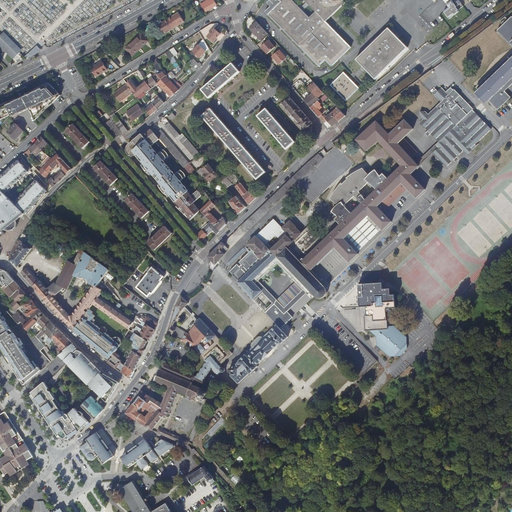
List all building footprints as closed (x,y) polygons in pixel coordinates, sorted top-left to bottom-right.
[(215,0),(207,0),(202,3),(206,10),(218,3),(215,0)] [(319,66),(325,61),(331,67),(341,57),(345,54),(351,47),(330,25),(326,21),(330,17),(332,15),(345,3),(342,0),(277,0),(277,1),(275,0),(270,0),(267,3),(270,7),(265,12),(319,66)] [(444,12),(444,13),(448,18),(452,15),(455,15),(458,12),(458,10),(463,6),(461,4),(460,5),(457,1),(456,2),(454,0),(453,0),(447,5),(449,7),(444,12)] [(160,26),(165,34),(186,20),(181,12),(174,17),(173,15),(165,20),(166,21),(160,26)] [(505,89),(511,82),(511,15),(497,29),(511,44),(511,51),(476,86),(479,89),(476,92),(478,94),(486,103),(489,99),(499,109),(511,96),(505,89)] [(267,34),(257,22),(250,29),(260,40),(267,34)] [(214,41),(221,33),(214,27),(208,35),(214,41)] [(375,80),(376,80),(389,67),(408,49),(408,48),(401,41),(398,38),(397,36),(395,35),(389,28),(379,38),(372,44),(365,50),(356,60),(362,67),(364,68),(366,70),(375,80)] [(151,39),(144,32),(127,47),(134,54),(151,39)] [(9,43),(19,52),(21,50),(4,33),(2,35),(9,43)] [(9,43),(2,35),(0,36),(0,45),(1,46),(2,51),(7,53),(13,58),(19,52),(9,43)] [(261,47),(267,55),(275,47),(269,40),(261,47)] [(200,58),(207,51),(199,43),(190,53),(194,57),(196,54),(200,58)] [(25,59),(34,55),(38,53),(41,50),(37,46),(24,57),(25,59)] [(174,48),(170,50),(174,56),(178,54),(174,48)] [(280,50),(273,56),(280,64),(287,58),(280,50)] [(300,68),(291,59),(290,61),(296,68),(297,67),(299,69),(300,68)] [(96,76),(108,69),(102,60),(91,67),(96,76)] [(195,73),(203,64),(199,61),(191,69),(195,73)] [(147,81),(152,88),(158,82),(161,80),(159,78),(161,76),(159,73),(157,75),(157,74),(159,73),(164,71),(159,63),(154,66),(158,71),(146,80),(147,81)] [(201,90),(209,98),(216,92),(217,91),(218,91),(231,79),(232,79),(233,78),(240,72),(232,63),(201,90)] [(176,76),(171,70),(166,74),(164,71),(159,73),(157,74),(157,75),(159,73),(161,76),(159,78),(161,80),(158,82),(163,87),(171,81),(173,78),(176,76)] [(344,72),(331,85),(346,101),(359,88),(351,80),(350,79),(349,77),(344,72)] [(167,92),(177,82),(173,78),(171,81),(163,87),(167,92)] [(305,100),(311,107),(315,103),(320,99),(318,97),(323,92),(309,78),(308,79),(311,84),(308,87),(313,92),(305,100)] [(144,94),(151,89),(152,88),(147,81),(146,80),(138,87),(130,80),(127,83),(127,84),(133,92),(137,96),(142,92),(144,94)] [(180,89),(182,87),(177,82),(167,92),(172,96),(180,89)] [(0,119),(12,113),(13,116),(30,108),(35,119),(57,98),(58,97),(59,95),(59,93),(58,92),(58,90),(51,83),(49,85),(48,87),(46,86),(37,90),(36,88),(29,91),(24,94),(11,100),(0,105),(1,108),(0,107),(0,119)] [(133,92),(127,84),(114,93),(120,102),(133,92)] [(434,152),(448,166),(464,150),(468,154),(471,152),(478,145),(476,143),(479,141),(491,129),(473,110),(474,109),(456,90),(454,89),(449,94),(446,91),(442,87),(438,90),(436,88),(432,91),(442,101),(440,103),(431,111),(429,113),(426,110),(421,110),(420,116),(423,118),(420,121),(428,129),(425,132),(429,135),(431,132),(439,141),(436,143),(439,146),(434,152)] [(313,124),(290,97),(286,101),(283,104),(292,115),(290,117),(293,121),(295,119),(305,130),(308,129),(309,129),(310,129),(311,128),(312,127),(311,126),(311,125),(313,124)] [(158,109),(165,103),(160,98),(153,104),(158,109)] [(311,107),(319,116),(322,113),(328,108),(327,107),(322,111),(315,103),(311,107)] [(339,121),(345,116),(344,114),(334,103),(332,105),(335,109),(332,112),(339,121)] [(133,121),(145,113),(138,104),(126,113),(133,121)] [(150,116),(158,109),(153,104),(146,110),(150,116)] [(258,179),(259,181),(267,173),(266,172),(258,163),(257,162),(256,161),(245,148),(244,146),(243,146),(232,133),(231,131),(230,130),(219,118),(218,116),(217,115),(211,108),(202,116),(258,179)] [(258,116),(287,149),(296,142),(286,131),(273,116),(266,108),(258,116)] [(333,126),(339,121),(332,112),(328,108),(322,113),(332,125),(333,126)] [(115,139),(128,131),(111,109),(103,116),(99,119),(115,139)] [(319,116),(329,127),(332,125),(322,113),(319,116)] [(369,171),(367,174),(362,168),(350,174),(346,177),(348,178),(341,184),(340,182),(332,193),(330,198),(335,204),(332,208),(330,210),(334,212),(331,214),(339,223),(336,225),(338,226),(324,240),(301,261),(310,271),(335,247),(350,262),(359,254),(358,252),(344,238),(369,214),(383,228),(384,229),(393,221),(384,211),(378,205),(403,181),(409,187),(418,197),(427,189),(412,173),(420,165),(417,162),(413,157),(399,142),(403,138),(414,128),(405,119),(390,134),(377,121),(357,140),(366,149),(372,143),(373,145),(379,139),(384,145),(385,146),(402,164),(397,169),(392,174),(390,173),(387,176),(379,167),(377,170),(376,166),(373,168),(369,171)] [(195,158),(200,154),(183,133),(181,135),(170,123),(169,122),(165,126),(178,141),(180,140),(195,158)] [(25,132),(16,124),(9,132),(17,140),(25,132)] [(74,125),(66,132),(83,149),(90,142),(83,134),(82,133),(81,132),(74,125)] [(160,138),(156,133),(151,128),(148,131),(156,141),(160,138)] [(160,138),(161,139),(179,160),(185,167),(190,163),(161,129),(156,133),(160,138)] [(175,174),(170,168),(163,160),(170,155),(164,148),(158,154),(151,146),(156,141),(148,131),(144,134),(143,134),(131,144),(129,144),(128,147),(127,148),(131,152),(130,154),(137,155),(138,154),(143,159),(142,160),(146,165),(150,170),(154,175),(155,174),(158,177),(160,179),(159,180),(163,185),(167,190),(171,195),(173,194),(178,200),(176,201),(183,209),(183,210),(182,210),(185,214),(186,213),(192,219),(197,214),(195,213),(197,211),(198,212),(201,210),(194,203),(203,194),(198,189),(192,194),(181,181),(187,175),(181,169),(175,174)] [(35,143),(36,143),(41,149),(47,143),(41,137),(35,143)] [(413,157),(417,153),(403,138),(399,142),(413,157)] [(36,143),(30,149),(38,157),(39,156),(38,155),(41,152),(44,155),(45,154),(41,149),(36,143)] [(417,162),(420,165),(434,152),(439,146),(436,143),(417,162)] [(24,154),(30,161),(33,159),(29,155),(31,153),(30,152),(31,152),(29,150),(26,152),(24,154)] [(305,164),(268,200),(274,206),(293,187),(324,158),(319,153),(305,164)] [(67,173),(71,169),(57,154),(53,158),(58,163),(58,164),(59,165),(67,173)] [(48,163),(52,158),(49,156),(42,163),(45,165),(48,163)] [(48,163),(53,168),(54,167),(55,169),(57,168),(55,165),(58,163),(53,158),(52,158),(48,163)] [(9,166),(6,168),(7,169),(4,173),(1,175),(0,174),(0,190),(2,192),(3,193),(28,171),(30,174),(33,172),(30,169),(21,159),(18,161),(17,160),(15,162),(15,161),(14,162),(12,163),(9,166)] [(101,161),(94,168),(111,186),(118,179),(111,171),(112,171),(111,169),(109,168),(109,169),(101,161)] [(39,171),(42,175),(46,178),(47,179),(49,177),(46,174),(53,168),(48,163),(45,165),(41,169),(39,171)] [(210,163),(209,164),(203,169),(207,173),(205,174),(209,180),(214,176),(215,177),(216,178),(219,176),(219,174),(210,163)] [(64,176),(65,176),(61,171),(58,174),(57,173),(55,175),(56,176),(53,178),(57,183),(64,176)] [(226,175),(232,183),(237,178),(234,174),(231,171),(226,175)] [(233,184),(232,183),(226,175),(224,176),(220,179),(228,188),(233,184)] [(53,186),(57,183),(53,178),(52,177),(48,181),(53,186)] [(24,191),(24,192),(14,203),(24,213),(25,214),(29,209),(30,210),(31,209),(32,208),(31,207),(36,202),(35,202),(39,198),(40,199),(41,197),(43,196),(42,195),(46,191),(35,180),(24,191)] [(236,187),(243,195),(248,191),(240,181),(237,184),(238,185),(236,187)] [(409,187),(403,181),(378,205),(384,211),(409,187)] [(0,232),(1,233),(1,234),(1,235),(2,235),(3,235),(4,235),(4,234),(5,234),(5,233),(4,233),(4,232),(3,232),(2,231),(5,229),(5,230),(7,231),(8,231),(9,231),(10,231),(11,231),(12,231),(14,230),(14,229),(15,228),(16,228),(16,227),(16,226),(17,225),(17,223),(17,222),(16,220),(24,214),(24,213),(14,203),(3,193),(2,192),(0,190),(0,232)] [(254,199),(258,196),(252,190),(249,192),(248,191),(243,195),(250,203),(254,199)] [(133,194),(126,200),(142,218),(149,212),(142,204),(143,203),(142,202),(141,201),(140,201),(133,194)] [(239,214),(247,207),(242,203),(237,197),(230,201),(239,214)] [(216,205),(211,200),(201,210),(213,222),(216,225),(219,221),(210,211),(216,205)] [(268,200),(248,219),(251,223),(247,227),(249,229),(274,206),(268,200)] [(358,252),(383,228),(369,214),(344,238),(358,252)] [(226,225),(227,224),(226,222),(226,219),(225,218),(224,217),(219,221),(216,225),(221,230),(226,225)] [(253,299),(262,290),(255,283),(253,281),(265,269),(276,258),(288,247),(301,261),(324,240),(308,225),(300,233),(288,221),(282,228),(274,219),(249,243),(259,253),(257,255),(252,249),(239,262),(242,264),(240,266),(238,263),(230,271),(239,281),(238,282),(253,299)] [(218,233),(221,230),(216,225),(213,222),(210,225),(209,223),(203,228),(203,229),(198,234),(202,239),(213,229),(218,233)] [(155,251),(173,234),(165,226),(158,233),(157,233),(156,234),(155,235),(155,236),(151,240),(148,243),(155,251)] [(23,233),(20,239),(25,243),(29,238),(23,233)] [(9,260),(18,266),(22,261),(24,258),(32,248),(25,243),(20,239),(16,246),(9,260)] [(221,245),(208,257),(209,258),(216,264),(227,252),(224,248),(221,245)] [(288,247),(276,258),(290,273),(291,275),(304,289),(307,291),(313,298),(315,295),(317,297),(319,298),(321,298),(323,297),(325,296),(326,295),(327,293),(328,291),(327,290),(327,289),(326,287),(310,271),(301,261),(288,247)] [(92,285),(95,286),(97,287),(110,269),(110,268),(97,259),(83,249),(82,249),(75,263),(80,265),(75,275),(78,277),(81,276),(84,276),(87,277),(89,278),(90,280),(92,282),(92,285)] [(23,273),(45,299),(51,293),(54,296),(65,287),(68,288),(75,275),(80,265),(75,263),(71,261),(69,260),(66,265),(62,273),(57,283),(56,282),(48,289),(40,280),(38,282),(27,269),(23,272),(23,273)] [(160,273),(162,270),(159,267),(157,270),(154,267),(152,268),(150,267),(148,269),(150,271),(138,287),(150,297),(153,293),(155,294),(164,282),(163,281),(166,277),(160,273)] [(0,349),(2,353),(10,364),(15,372),(17,375),(18,376),(24,385),(41,371),(41,370),(39,367),(38,368),(34,362),(32,363),(22,349),(24,348),(22,346),(24,345),(20,339),(18,340),(14,333),(12,335),(7,328),(9,327),(5,321),(0,314),(0,284),(1,285),(2,286),(3,288),(9,295),(11,293),(13,296),(21,287),(8,272),(6,271),(4,270),(2,269),(0,268),(0,349)] [(364,325),(364,327),(365,332),(369,332),(376,337),(376,345),(388,356),(400,356),(406,349),(406,337),(393,326),(387,327),(386,309),(396,308),(395,295),(391,295),(391,288),(384,289),(384,283),(362,285),(361,285),(358,285),(359,299),(359,308),(366,308),(367,317),(364,317),(364,325)] [(89,310),(93,305),(98,298),(99,296),(102,292),(104,291),(97,287),(95,286),(91,291),(80,305),(88,311),(89,310)] [(27,294),(21,287),(13,296),(16,300),(18,302),(25,296),(27,294)] [(304,289),(284,308),(282,310),(285,313),(287,310),(307,291),(304,289)] [(55,310),(57,312),(63,307),(59,303),(60,303),(54,296),(51,293),(45,299),(55,310)] [(169,331),(172,333),(176,327),(173,326),(181,311),(189,303),(183,296),(182,295),(174,308),(168,331),(169,331)] [(98,298),(93,305),(129,330),(133,323),(134,323),(116,310),(98,298)] [(39,309),(32,299),(26,304),(30,309),(26,312),(30,316),(32,315),(39,309)] [(21,305),(18,302),(16,300),(11,305),(13,306),(16,310),(21,305)] [(277,301),(275,303),(282,310),(284,308),(277,301)] [(265,312),(278,325),(281,328),(293,317),(287,310),(285,313),(282,310),(275,303),(265,312)] [(64,319),(74,329),(81,320),(88,311),(80,305),(72,316),(65,310),(60,315),(64,319)] [(44,314),(39,309),(32,315),(33,316),(26,323),(24,322),(26,320),(24,318),(22,320),(21,320),(22,321),(28,330),(29,329),(30,328),(38,321),(44,314)] [(95,347),(110,359),(110,358),(116,351),(113,349),(115,347),(117,349),(122,343),(122,342),(122,341),(121,340),(120,339),(119,338),(118,337),(117,337),(116,337),(114,337),(113,339),(106,333),(107,332),(107,330),(107,329),(104,327),(102,327),(101,329),(93,323),(96,320),(93,318),(95,316),(92,314),(93,312),(89,310),(88,311),(81,320),(74,329),(78,334),(89,342),(91,342),(93,343),(95,345),(95,347)] [(21,320),(22,320),(16,313),(12,317),(18,324),(21,320)] [(51,321),(44,314),(38,321),(41,325),(40,325),(43,328),(51,321)] [(147,323),(155,329),(158,323),(152,318),(150,318),(149,319),(146,317),(146,318),(142,324),(139,322),(136,325),(138,326),(139,325),(144,327),(147,323)] [(196,349),(206,361),(196,377),(195,379),(205,384),(207,381),(204,380),(212,368),(218,375),(222,371),(224,372),(225,371),(225,369),(224,368),(223,368),(220,365),(233,352),(200,319),(195,324),(196,326),(189,334),(187,333),(182,340),(193,347),(196,349)] [(60,330),(51,321),(43,328),(36,335),(38,337),(40,335),(41,336),(43,334),(42,333),(45,331),(50,336),(47,339),(47,340),(50,342),(53,339),(52,338),(60,330)] [(149,340),(155,329),(147,323),(144,327),(139,325),(138,326),(137,328),(135,331),(137,332),(149,340)] [(285,332),(281,328),(278,325),(270,332),(272,334),(260,345),(248,357),(246,355),(233,368),(231,368),(230,369),(230,370),(231,372),(232,372),(232,376),(239,383),(251,372),(251,373),(258,366),(257,365),(281,342),(282,343),(289,337),(285,332)] [(176,327),(172,333),(182,340),(187,333),(176,327)] [(74,345),(60,330),(52,338),(53,339),(60,346),(57,348),(57,347),(52,351),(56,357),(59,355),(64,351),(65,352),(74,345)] [(146,345),(149,340),(137,332),(132,337),(133,338),(135,340),(136,339),(137,339),(139,340),(139,341),(146,345)] [(144,348),(146,345),(139,341),(139,340),(137,339),(136,339),(135,340),(135,341),(135,342),(136,343),(134,348),(137,349),(143,353),(146,349),(144,348)] [(78,353),(77,352),(79,350),(76,347),(74,345),(65,352),(64,351),(59,355),(68,362),(70,360),(78,353)] [(135,370),(143,353),(137,349),(136,350),(134,349),(127,362),(126,364),(135,370)] [(120,383),(104,374),(103,375),(102,374),(101,373),(102,372),(91,362),(90,361),(83,354),(79,351),(78,353),(70,360),(71,361),(72,363),(71,365),(90,384),(91,383),(93,385),(96,388),(95,389),(103,397),(106,401),(109,400),(110,400),(120,383)] [(120,369),(122,371),(126,365),(122,362),(123,361),(123,360),(122,359),(121,359),(120,357),(121,357),(121,355),(121,354),(118,352),(112,359),(110,362),(120,369)] [(154,382),(155,383),(156,382),(159,383),(159,384),(160,385),(160,384),(163,385),(163,386),(165,387),(165,386),(168,388),(169,388),(178,392),(187,395),(186,399),(191,401),(192,399),(196,400),(196,399),(198,400),(199,399),(203,401),(205,402),(205,401),(205,400),(208,394),(209,392),(207,392),(203,391),(203,389),(201,388),(198,387),(198,386),(196,386),(192,385),(193,384),(194,385),(195,383),(194,382),(195,379),(196,377),(163,363),(161,369),(160,369),(157,374),(156,377),(155,381),(154,381),(153,382),(154,382)] [(131,378),(135,370),(126,364),(126,365),(122,371),(131,378)] [(56,433),(59,438),(62,436),(63,437),(65,439),(68,440),(70,439),(79,431),(83,427),(84,427),(85,425),(89,421),(88,421),(83,416),(80,413),(82,412),(81,411),(80,412),(78,411),(76,412),(74,410),(68,416),(67,416),(51,391),(50,392),(48,389),(49,388),(46,384),(45,382),(30,393),(31,395),(35,401),(39,407),(40,409),(47,418),(48,420),(49,422),(56,433)] [(168,415),(178,392),(169,388),(166,396),(162,405),(160,410),(165,415),(167,416),(168,415)] [(141,395),(140,396),(147,401),(160,410),(162,405),(149,396),(143,392),(141,395)] [(143,407),(147,401),(140,396),(137,402),(134,405),(141,410),(143,407)] [(104,411),(105,409),(99,404),(98,403),(94,401),(95,399),(92,397),(83,406),(93,416),(96,419),(104,411)] [(143,407),(146,409),(150,413),(145,418),(141,415),(138,420),(146,426),(152,420),(160,410),(147,401),(143,407)] [(141,415),(138,413),(141,410),(134,405),(131,409),(128,413),(138,420),(141,415)] [(165,415),(160,410),(152,420),(146,426),(153,430),(164,417),(165,418),(166,417),(167,416),(165,415)] [(15,425),(5,411),(0,414),(0,446),(7,455),(1,459),(2,461),(0,462),(0,465),(6,474),(9,472),(12,476),(16,473),(19,471),(30,464),(28,460),(34,456),(26,444),(17,429),(15,425)] [(223,426),(227,421),(223,417),(211,429),(207,433),(204,438),(208,442),(223,426)] [(157,432),(188,446),(188,445),(190,442),(164,430),(159,428),(157,432)] [(97,455),(98,456),(104,464),(110,460),(114,457),(115,456),(111,450),(109,452),(107,450),(105,447),(107,445),(102,439),(101,440),(99,439),(101,438),(99,434),(81,448),(82,449),(82,450),(84,452),(85,453),(90,460),(93,461),(95,459),(95,456),(97,455)] [(155,448),(160,455),(175,445),(175,444),(169,442),(167,443),(165,440),(162,438),(157,442),(158,443),(159,445),(155,448)] [(148,464),(143,456),(146,454),(152,461),(158,457),(154,452),(153,449),(145,439),(140,443),(141,444),(140,445),(136,448),(135,447),(129,451),(130,452),(128,454),(127,452),(121,456),(122,457),(129,467),(136,461),(138,464),(142,468),(148,464)] [(214,479),(204,465),(195,472),(188,477),(193,485),(206,476),(209,482),(210,481),(211,484),(216,481),(214,479)] [(236,473),(231,479),(239,487),(245,482),(236,473)] [(170,508),(167,502),(155,510),(153,511),(152,509),(150,506),(149,505),(149,504),(147,501),(144,497),(133,479),(122,486),(119,488),(134,511),(172,511),(170,508)]
